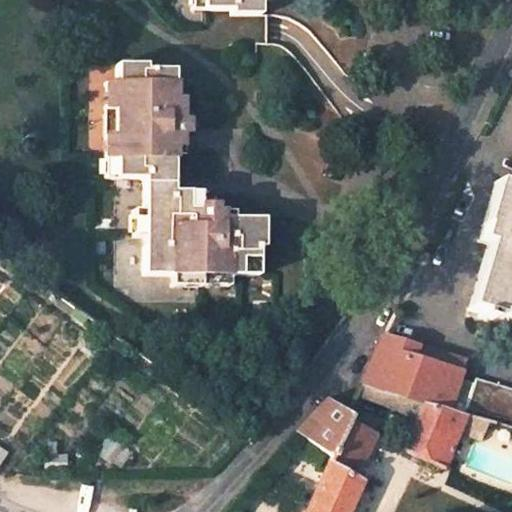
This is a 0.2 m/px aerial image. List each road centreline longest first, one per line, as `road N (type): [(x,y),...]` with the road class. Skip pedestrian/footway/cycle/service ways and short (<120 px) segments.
road 1 (residential): [(511,5),(351,346),(199,511)]
road 2 (residential): [(405,0),(412,24),(386,109),(352,97),(280,31)]
road 3 (unknown): [(389,268),(419,320),(511,357)]
